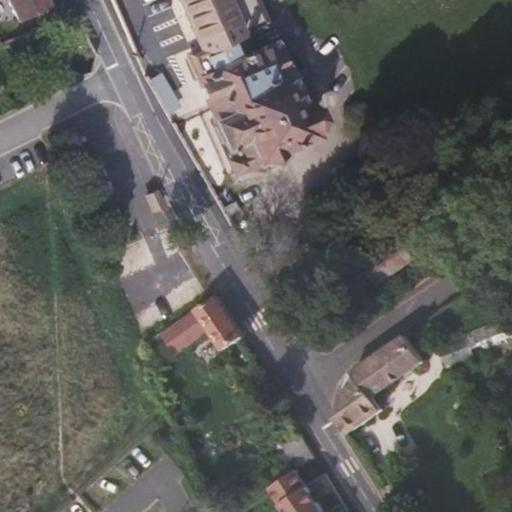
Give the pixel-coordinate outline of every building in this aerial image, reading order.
[(2,0),(11,17),(43,0),(2,0)] [(173,0),(195,50),(185,55),(194,77),(192,78),(211,121),(208,125),(214,140),(221,142),(231,166),(235,165),(240,167),(245,164),(249,158),(253,156),(261,160),(272,155),(274,147),(304,134),(302,131),(305,125),(306,118),(305,114),(302,110),(295,104),(304,95),(294,71),(289,69),(280,70),(279,69),(280,64),(279,60),(277,54),(264,47),(238,57),(236,51),(230,54),(224,39),(255,26),(257,22),(247,0),(173,0)] [(218,349),(236,338),(239,336),(212,295),(170,323),(177,333),(185,335),(202,324),(218,349)] [(511,328),(443,356),(454,383),(511,359),(511,328)] [(389,420),(380,407),(432,372),(411,339),(359,374),(343,425),(354,443),(389,420)] [(469,410),(511,392),(511,367),(461,389),(469,410)] [(277,511),(318,511),(297,475),(266,494),(277,511)]
